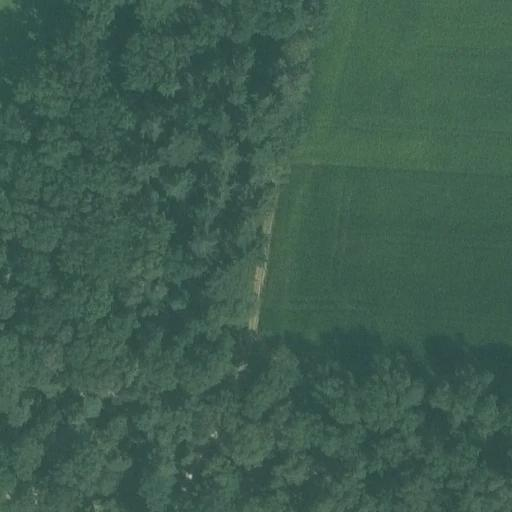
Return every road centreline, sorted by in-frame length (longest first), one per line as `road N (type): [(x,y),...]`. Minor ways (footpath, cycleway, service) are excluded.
road 1 (track): [(180,511),(256,334),(327,0)]
road 2 (track): [(0,315),(171,0)]
